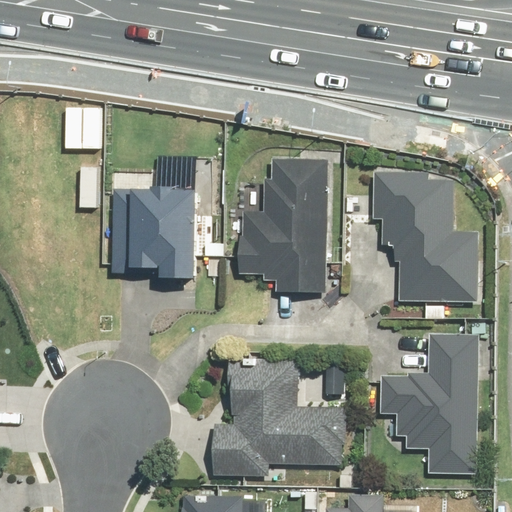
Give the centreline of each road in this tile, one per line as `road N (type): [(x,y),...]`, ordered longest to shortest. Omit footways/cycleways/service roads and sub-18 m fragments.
road 1 (primary): [(242,30),(84,33),(0,25)]
road 2 (primary): [(511,159),(394,52)]
road 3 (primary): [(394,52),(242,30)]
road 4 (primary): [(394,52),(509,0)]
